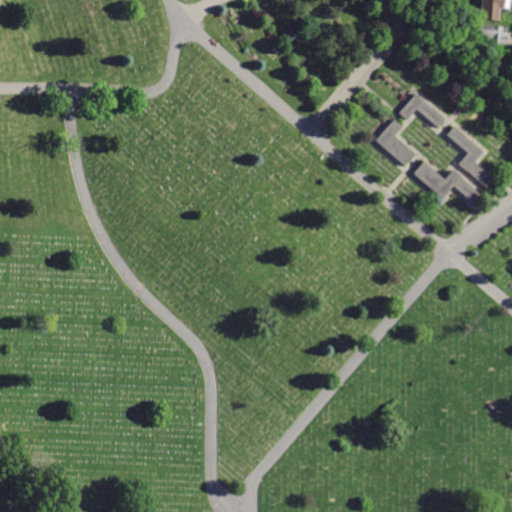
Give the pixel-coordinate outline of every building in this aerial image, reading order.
[(509,0),(509,9),(499,8),(498,21),(475,19),(476,9),(481,9),(481,0),(509,0)] [(505,45),(490,43),(490,40),(485,40),(485,36),(478,35),(479,24),(502,26),(501,33),(506,34),(505,45)] [(400,114),(408,120),(416,110),(441,131),(451,120),(418,93),(400,114)] [(379,143),(408,166),(419,153),(399,136),(405,128),(397,121),(379,143)] [(451,135),(471,152),(461,164),(493,191),(500,183),(478,165),(489,152),(459,126),(451,135)] [(417,174),(446,198),(455,187),(477,205),(485,195),(456,171),(450,179),(428,161),(417,174)]
